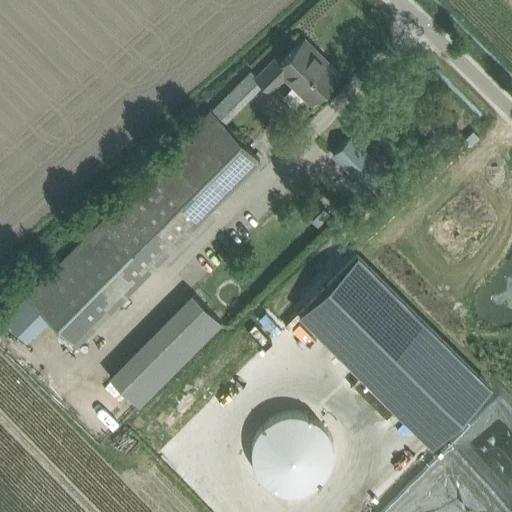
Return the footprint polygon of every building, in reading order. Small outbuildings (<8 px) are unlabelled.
[(275,58),(257,77),(270,90),(284,75),(293,84),(296,81),(314,99),(339,73),(324,59),(322,61),(302,41),(281,63),(275,58)] [(262,159),(224,121),(261,84),(248,71),(4,316),(28,340),(50,318),(77,344),(262,159)] [(333,154),(344,165),(368,189),(385,171),(350,136),(333,154)] [(444,175),(411,210),(440,237),(473,202),(444,175)] [(323,209),(312,221),(318,226),(328,214),(323,209)] [(357,254),(299,312),(432,445),(489,387),(357,254)] [(224,318),(189,285),(105,371),(140,405),(224,318)]
